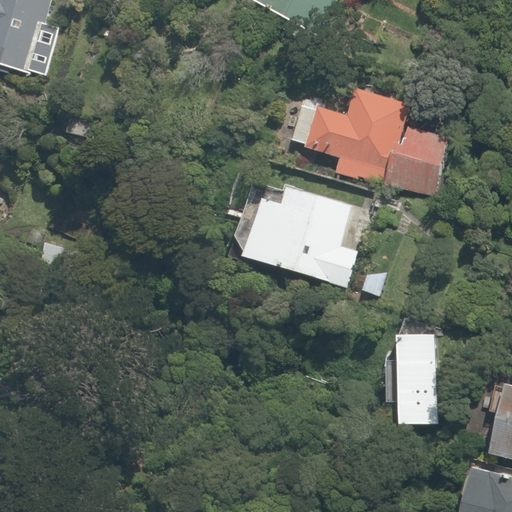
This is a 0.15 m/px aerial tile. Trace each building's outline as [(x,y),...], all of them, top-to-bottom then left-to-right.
[(54,0),(0,0),(0,75),(12,79),(13,74),(33,79),(35,73),(50,78),(66,24),(49,19),(54,0)] [(256,0),(278,13),(268,31),(294,47),(305,29),(318,37),(340,0),(256,0)] [(409,123),(414,102),(309,77),(294,143),(337,153),(333,171),(438,196),(453,134),(409,123)] [(348,288),(360,247),(344,242),(355,204),(258,174),(234,253),(348,288)] [(447,384),(413,385),(414,416),(448,415),(447,384)] [(511,385),(510,393),(497,390),(491,411),(504,415),(494,454),(511,459),(511,385)] [(511,511),(511,479),(480,472),(471,511),(511,511)]
